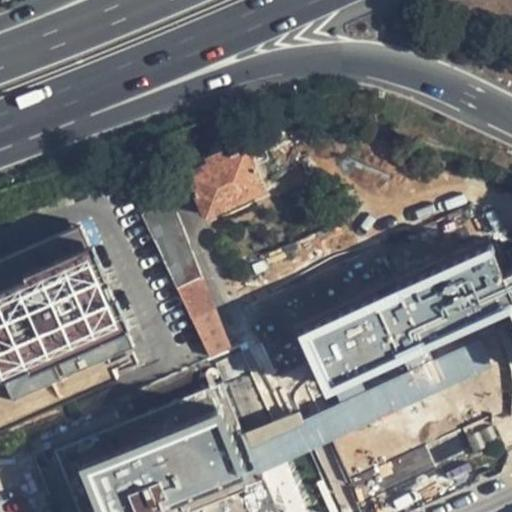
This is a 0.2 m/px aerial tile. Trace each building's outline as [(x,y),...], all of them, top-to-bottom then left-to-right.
[(206,156),(208,162),(189,169),(206,211),(265,185),(247,143),(227,151),(226,148),(206,156)] [(168,190),(164,193),(164,195),(164,197),(162,202),(159,205),(157,207),(152,208),(147,207),(142,211),(178,285),(203,274),(168,190)] [(0,258),(0,426),(117,374),(109,353),(133,340),(81,223),(0,258)] [(424,331),(431,345),(501,313),(496,299),(511,291),(511,263),(505,267),(487,231),(294,320),(328,393),(352,382),(373,425),(441,394),(425,357),(413,363),(403,341),(424,331)] [(232,344),(203,274),(178,285),(211,353),(232,344)] [(505,320),(511,317),(511,291),(496,299),(501,313),(505,320)] [(434,352),(431,345),(424,331),(403,341),(413,363),(425,357),(434,352)] [(217,511),(278,511),(223,372),(51,440),(78,511),(180,511),(179,509),(211,495),(217,511)] [(346,446),(372,497),(424,470),(398,419),(393,422),(397,430),(372,443),(358,416),(350,420),(360,440),(346,446)] [(35,492),(45,488),(37,468),(0,483),(0,511),(38,511),(41,511),(35,492)] [(53,506),(45,488),(35,492),(41,511),(53,506)]
